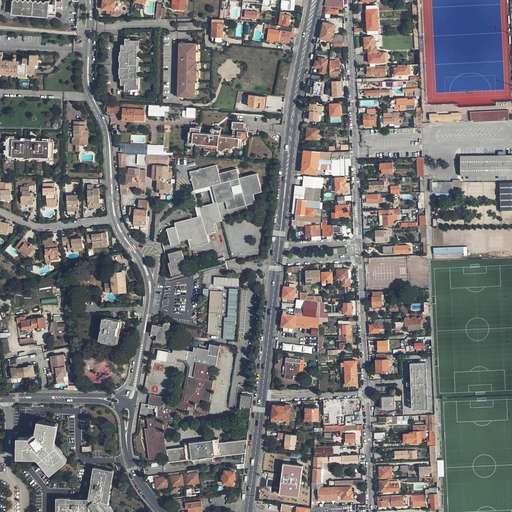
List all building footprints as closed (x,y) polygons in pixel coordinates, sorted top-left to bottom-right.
[(48,13),(53,14),(53,5),(50,5),(47,2),(46,3),(43,0),(42,1),(40,3),(38,0),(37,0),(37,1),(35,2),(33,0),(32,0),(31,1),(30,2),(28,0),(26,0),(25,2),(23,0),(20,0),(21,0),(19,1),(18,0),(15,0),(13,2),(12,11),(48,13)] [(110,10),(114,10),(115,1),(105,0),(102,0),(102,9),(106,10),(110,10)] [(171,0),(172,2),(171,8),(173,8),(183,10),(184,0),(171,0)] [(366,14),(367,26),(367,31),(368,31),(368,33),(378,33),(377,30),(378,30),(378,26),(377,14),(377,9),(376,9),(376,7),(367,7),(367,9),(366,10),(366,14)] [(220,18),(230,19),(231,11),(220,10),(220,18)] [(245,11),(244,18),(256,19),(257,12),(245,11)] [(279,14),(278,24),(288,25),(289,15),(279,14)] [(222,36),(222,28),(223,27),(223,20),(211,20),(211,27),(211,36),(222,36)] [(228,33),(231,37),(248,40),(250,24),(230,21),(228,33)] [(324,22),(320,39),(331,41),(332,35),(334,35),(335,31),(333,30),(334,25),(324,22)] [(292,32),(291,37),(293,37),(294,27),(290,26),(280,25),(280,30),(292,32)] [(289,42),(289,37),(291,37),(292,32),(280,30),(277,30),(275,30),(270,29),(266,28),(265,35),(264,41),(273,42),(273,38),(274,34),(274,38),(278,39),(278,41),(289,42)] [(377,52),(377,47),(377,42),(374,42),(373,37),(364,37),(365,48),(368,48),(368,53),(369,62),(384,61),(384,52),(377,52)] [(121,80),(121,90),(130,90),(130,89),(135,88),(135,84),(137,84),(137,77),(137,74),(137,70),(137,64),(137,58),(137,54),(137,51),(137,44),(136,44),(135,40),(130,40),(130,38),(126,38),(121,38),(121,55),(121,62),(125,62),(125,68),(121,68),(121,74),(121,80)] [(178,81),(177,95),(193,95),(194,88),(194,81),(194,77),(195,77),(196,61),(195,61),(195,57),(195,51),(195,43),(179,42),(179,55),(179,59),(180,59),(179,61),(179,75),(179,77),(178,77),(178,81)] [(0,74),(18,75),(18,77),(27,77),(27,74),(34,75),(34,69),(35,70),(36,65),(38,65),(39,61),(37,61),(38,57),(30,57),(30,62),(27,62),(28,56),(23,56),(23,63),(23,64),(16,64),(16,63),(16,57),(12,57),(12,62),(12,64),(2,63),(2,62),(2,54),(0,54),(0,74)] [(315,54),(313,61),(315,61),(318,62),(319,58),(327,60),(328,56),(315,54)] [(327,60),(319,58),(318,62),(315,61),(314,67),(320,68),(319,73),(324,74),(327,60)] [(329,61),(330,74),(338,73),(339,73),(339,69),(335,69),(334,61),(329,61)] [(395,75),(407,74),(410,74),(410,64),(407,65),(402,65),(403,68),(394,68),(395,75)] [(366,67),(366,75),(379,74),(379,76),(386,76),(385,68),(379,69),(379,66),(366,67)] [(310,93),(321,94),(322,82),(323,76),(312,75),(311,79),(311,81),(310,93)] [(332,81),(332,96),(343,96),(342,80),(332,81)] [(388,86),(400,86),(400,88),(406,88),(407,88),(406,84),(406,80),(402,80),(387,81),(388,86)] [(249,105),(267,107),(268,96),(250,94),(249,105)] [(396,99),(396,104),(396,107),(396,109),(400,109),(406,109),(406,108),(415,107),(414,99),(407,99),(407,98),(396,99)] [(145,120),(145,109),(144,109),(144,105),(129,104),(129,103),(123,102),(123,104),(123,106),(108,105),(108,112),(123,113),(123,120),(145,120)] [(316,104),(310,103),(310,110),(310,119),(317,120),(318,110),(322,111),(323,105),(316,105),(316,104)] [(340,115),(340,105),(340,103),(330,104),(330,106),(330,115),(340,115)] [(150,104),(150,118),(173,119),(186,115),(186,107),(161,105),(150,104)] [(195,107),(186,107),(186,115),(186,117),(195,117),(195,107)] [(509,110),(472,112),(472,122),(510,120),(509,110)] [(386,113),(384,113),(384,123),(394,122),(394,120),(399,120),(398,112),(394,112),(386,113)] [(439,113),(431,113),(430,120),(439,120),(439,121),(452,121),(453,119),(461,119),(461,112),(452,113),(452,114),(439,114),(439,113)] [(364,126),(374,125),(374,120),(376,120),(375,113),(367,114),(364,114),(364,126)] [(232,128),(233,128),(233,134),(221,133),(222,129),(216,128),(215,128),(214,127),(212,127),(211,127),(211,128),(211,129),(211,130),(212,130),(213,131),(212,133),(200,132),(200,127),(191,126),(191,131),(189,131),(188,142),(196,143),(196,145),(201,145),(204,145),(204,149),(221,150),(225,150),(226,147),(230,147),(234,148),(234,145),(239,146),(243,146),(243,143),(243,135),(247,135),(248,130),(248,126),(245,126),(246,122),(243,122),(232,121),(232,128)] [(79,146),(83,146),(83,138),(87,139),(87,130),(85,130),(85,122),(74,122),(74,133),(76,133),(76,139),(74,139),(72,139),(72,145),(76,146),(79,146)] [(307,127),(306,138),(319,139),(320,134),(317,134),(318,128),(307,127)] [(6,158),(6,159),(13,160),(13,158),(21,158),(21,157),(28,157),(36,157),(35,159),(39,159),(39,157),(43,157),(50,158),(53,158),(54,158),(54,153),(54,149),(54,142),(53,142),(50,142),(40,142),(40,141),(36,141),(32,141),(29,141),(21,141),(21,140),(18,140),(18,139),(14,138),(14,140),(7,140),(7,142),(7,146),(6,151),(6,158)] [(124,142),(123,154),(138,154),(145,155),(149,155),(158,155),(158,144),(124,142)] [(351,159),(350,150),(348,150),(342,151),(337,151),(331,151),(325,151),(319,151),(304,149),(302,171),(317,172),(318,168),(320,169),(332,170),(332,167),(332,160),(346,159),(351,159)] [(511,154),(460,155),(460,176),(511,175),(511,154)] [(166,198),(171,198),(171,196),(171,189),(171,179),(170,179),(170,171),(168,171),(168,165),(167,165),(168,156),(158,155),(149,155),(149,164),(153,165),(152,179),(161,180),(161,183),(157,183),(157,190),(160,190),(160,195),(166,196),(166,198)] [(380,174),(393,173),(393,162),(379,163),(380,174)] [(216,165),(190,172),(194,190),(212,185),(217,202),(213,203),(199,207),(201,216),(197,217),(189,219),(175,223),(180,241),(188,239),(190,247),(208,242),(206,234),(215,231),(213,223),(248,214),(246,205),(255,202),(253,194),(262,191),(257,173),(239,178),(237,169),(219,173),(216,165)] [(137,182),(144,182),(144,171),(139,171),(139,170),(127,169),(127,173),(125,173),(125,185),(137,186),(137,182)] [(336,191),(345,191),(344,187),(346,187),(346,182),(345,182),(345,177),(336,178),(336,183),(336,191)] [(0,188),(0,189),(0,199),(11,199),(11,183),(1,183),(1,180),(0,179),(0,188)] [(432,182),(432,193),(453,193),(454,188),(460,188),(460,182),(461,180),(453,180),(453,182),(432,182)] [(511,183),(499,183),(500,211),(511,210),(511,183)] [(46,204),(56,204),(56,195),(55,195),(55,184),(43,185),(43,195),(46,195),(46,204)] [(212,185),(194,190),(195,194),(209,190),(213,203),(217,202),(212,185)] [(87,209),(99,208),(99,190),(92,190),(92,186),(87,186),(87,209)] [(21,197),(21,205),(27,205),(27,203),(33,203),(33,198),(32,198),(32,196),(33,196),(33,193),(29,193),(29,187),(28,187),(24,187),(21,188),(21,192),(23,192),(23,196),(21,197)] [(197,217),(201,216),(199,207),(195,194),(194,190),(190,191),(197,217)] [(73,196),(66,196),(66,208),(66,212),(74,211),(74,210),(78,210),(78,192),(73,192),(73,196)] [(378,194),(362,195),(362,199),(364,199),(364,202),(367,202),(367,204),(381,203),(381,197),(381,194),(378,194)] [(304,215),(313,216),(318,216),(319,209),(320,201),(313,200),(306,199),(298,198),(297,207),(296,214),(297,214),(297,219),(301,220),(302,214),(302,216),(304,217),(304,215)] [(135,208),(129,208),(129,215),(134,215),(133,222),(140,222),(140,225),(146,225),(147,210),(147,200),(140,200),(140,210),(135,209),(135,208)] [(338,218),(338,216),(346,215),(346,205),(345,205),(345,201),(338,201),(338,205),(336,206),(336,212),(332,212),(332,218),(338,218)] [(397,220),(397,214),(400,214),(400,209),(379,210),(379,215),(380,215),(381,225),(394,224),(393,220),(397,220)] [(0,220),(0,231),(7,233),(9,223),(1,221),(0,220)] [(320,236),(320,229),(316,229),(316,225),(316,221),(313,221),(305,220),(305,226),(306,234),(312,234),(312,236),(320,236)] [(322,226),(323,236),(332,236),(332,235),(343,234),(343,226),(337,226),(337,225),(322,226)] [(375,231),(376,242),(384,242),(383,230),(375,231)] [(94,247),(98,246),(98,245),(104,245),(104,243),(108,243),(107,233),(87,235),(88,242),(94,242),(94,247)] [(28,255),(30,257),(34,252),(32,251),(34,248),(29,244),(28,246),(24,243),(25,241),(26,240),(23,237),(14,248),(22,254),(23,251),(28,255)] [(73,249),(84,248),(83,238),(68,240),(67,237),(62,237),(63,245),(68,244),(69,250),(73,249)] [(52,257),(53,259),(60,259),(59,243),(54,243),(46,244),(47,253),(46,253),(46,257),(52,257)] [(383,247),(384,254),(409,253),(409,245),(383,247)] [(182,250),(168,253),(171,262),(168,263),(172,275),(185,272),(183,263),(185,263),(182,250)] [(351,269),(338,269),(338,279),(343,279),(343,285),(350,285),(350,279),(352,278),(351,269)] [(306,270),(306,281),(316,280),(316,282),(320,282),(320,280),(320,277),(320,270),(317,270),(306,270)] [(125,292),(124,287),(125,287),(124,276),(124,277),(123,271),(112,272),(112,277),(111,277),(112,287),(113,288),(113,292),(125,292)] [(322,272),(322,282),(332,282),(332,271),(322,272)] [(229,314),(238,315),(239,292),(238,292),(238,285),(240,285),(240,277),(217,276),(217,284),(231,285),(231,291),(229,314)] [(294,298),(295,287),(296,284),(290,283),(289,286),(284,286),(283,297),(294,298)] [(43,313),(65,310),(61,287),(39,290),(40,298),(41,298),(43,313)] [(209,333),(218,333),(219,313),(223,313),(224,291),(212,290),(209,333)] [(373,291),(373,297),(372,297),(372,307),(382,307),(382,296),(381,291),(373,291)] [(308,292),(300,292),(300,299),(304,300),(315,301),(317,301),(319,302),(321,301),(321,296),(315,297),(315,296),(308,296),(308,292)] [(304,309),(304,315),(317,317),(317,301),(315,301),(304,300),(304,309)] [(352,302),(344,303),(344,307),(342,307),(343,310),(340,311),(340,314),(345,314),(347,314),(347,315),(353,315),(353,313),(352,302)] [(304,315),(296,314),(287,313),(283,313),(282,326),(281,331),(282,331),(290,332),(294,332),(294,327),(295,326),(308,327),(307,331),(312,331),(312,335),(312,340),(319,341),(319,336),(319,329),(319,324),(319,317),(317,317),(304,315)] [(32,317),(32,319),(26,320),(25,317),(18,318),(20,325),(23,325),(23,329),(41,326),(42,327),(47,326),(44,317),(37,318),(37,315),(33,316),(33,317),(32,317)] [(229,316),(227,339),(236,339),(237,317),(229,316)] [(101,342),(115,344),(120,320),(105,318),(104,327),(102,327),(101,331),(103,331),(101,342)] [(371,332),(380,331),(380,327),(385,327),(385,322),(386,322),(391,322),(391,318),(386,318),(376,318),(376,323),(370,323),(371,332)] [(424,318),(409,318),(409,321),(405,321),(395,322),(395,327),(405,326),(405,327),(409,327),(409,330),(424,330),(424,318)] [(56,332),(68,332),(67,324),(57,324),(58,322),(59,321),(59,319),(54,319),(54,322),(52,323),(50,334),(53,334),(54,332),(56,332)] [(351,334),(351,325),(350,325),(350,321),(342,321),(343,325),(343,335),(351,334)] [(153,324),(151,333),(157,335),(157,338),(156,341),(167,344),(171,325),(170,323),(167,322),(164,324),(164,326),(153,324)] [(351,334),(343,335),(343,342),(340,342),(340,349),(348,348),(347,345),(352,345),(351,334)] [(417,349),(425,349),(424,345),(424,343),(424,340),(432,339),(432,335),(424,336),(417,336),(417,339),(417,349)] [(319,354),(319,341),(312,340),(298,339),(297,345),(292,344),(291,351),(319,354)] [(378,341),(378,351),(389,350),(388,341),(378,341)] [(187,402),(190,402),(191,398),(195,398),(196,394),(201,395),(206,366),(208,355),(209,350),(175,344),(174,345),(173,353),(168,352),(166,363),(177,365),(178,360),(188,362),(191,368),(184,402),(180,406),(179,407),(187,402)] [(57,382),(65,381),(64,376),(67,376),(65,367),(63,354),(51,356),(52,368),(53,373),(57,373),(57,376),(56,376),(57,382)] [(376,354),(376,359),(375,359),(376,372),(390,372),(389,359),(385,359),(385,354),(376,354)] [(211,367),(215,368),(217,357),(208,355),(206,366),(211,367)] [(285,378),(299,380),(301,358),(287,356),(285,365),(287,366),(285,378)] [(345,361),(346,372),(358,372),(357,360),(345,361)] [(412,362),(414,408),(428,408),(426,362),(412,362)] [(29,376),(35,375),(34,365),(28,366),(29,367),(24,368),(23,368),(21,368),(17,369),(16,367),(17,367),(17,364),(10,365),(11,368),(13,378),(18,377),(24,377),(29,376)] [(209,380),(211,367),(206,366),(201,395),(196,394),(195,398),(191,398),(190,402),(187,402),(179,407),(178,410),(177,415),(182,416),(183,411),(188,412),(189,408),(193,408),(194,403),(199,404),(200,400),(210,401),(213,382),(209,380)] [(346,372),(346,384),(358,383),(358,372),(346,372)] [(240,400),(239,408),(245,407),(251,407),(253,396),(241,394),(240,400)] [(382,395),(382,408),(392,408),(392,395),(382,395)] [(154,406),(158,407),(162,408),(178,410),(179,407),(180,406),(171,404),(171,399),(156,396),(151,396),(149,405),(154,406)] [(348,402),(349,412),(358,412),(358,401),(348,402)] [(274,404),(273,417),(272,421),(280,422),(280,418),(290,419),(291,405),(286,404),(286,406),(274,404)] [(329,406),(330,425),(325,426),(325,431),(340,430),(345,430),(356,430),(358,430),(358,425),(342,426),(342,420),(340,420),(340,414),(338,414),(337,406),(329,406)] [(306,408),(306,421),(320,420),(319,407),(306,408)] [(145,428),(149,458),(158,457),(158,455),(162,454),(159,431),(165,430),(164,421),(176,419),(177,415),(178,410),(162,408),(162,411),(163,417),(159,417),(148,419),(149,428),(145,428)] [(430,429),(431,429),(436,429),(435,413),(430,414),(426,414),(421,414),(421,418),(427,418),(427,424),(413,425),(413,430),(420,430),(426,430),(427,430),(430,429)] [(18,455),(33,454),(35,454),(37,455),(38,456),(40,457),(50,470),(64,459),(52,444),(51,442),(51,441),(54,425),(37,421),(34,432),(30,437),(18,437),(18,455)] [(431,437),(430,429),(427,430),(426,430),(420,430),(413,430),(413,433),(404,434),(404,441),(413,441),(413,442),(421,442),(421,437),(426,437),(431,437)] [(167,448),(165,430),(159,431),(162,454),(168,453),(167,448)] [(356,433),(356,430),(345,430),(340,430),(341,438),(346,438),(346,442),(346,445),(356,445),(356,442),(356,433)] [(285,448),(292,449),(292,445),(295,445),(296,434),(280,432),(279,438),(286,439),(285,448)] [(246,451),(247,438),(219,442),(218,437),(184,442),(185,446),(167,448),(168,453),(169,461),(246,451)] [(319,481),(322,481),(323,468),(322,468),(322,467),(322,462),(331,462),(331,463),(342,463),(342,465),(353,464),(353,470),(360,470),(360,464),(359,454),(342,455),(333,455),(330,455),(322,456),(315,456),(314,469),(314,471),(313,481),(316,481),(319,481)] [(438,477),(437,460),(432,460),(432,465),(433,465),(433,466),(429,466),(429,465),(420,465),(421,477),(424,477),(429,477),(430,477),(432,477),(435,477),(438,477)] [(300,465),(281,462),(277,493),(296,495),(300,465)] [(380,478),(392,478),(392,465),(379,466),(380,478)] [(109,511),(106,508),(105,507),(111,472),(93,468),(91,480),(93,480),(89,501),(69,500),(69,499),(57,498),(57,511),(109,511)] [(235,472),(225,471),(224,475),(224,479),(223,483),(234,484),(235,472)] [(186,474),(187,484),(199,482),(197,473),(186,474)] [(170,476),(171,486),(183,484),(182,475),(170,476)] [(155,478),(156,488),(168,486),(166,477),(155,478)] [(390,481),(379,481),(380,492),(399,491),(399,483),(390,483),(390,482),(390,481)] [(351,486),(337,487),(319,488),(319,499),(338,499),(337,492),(338,492),(338,494),(341,494),(342,499),(353,498),(353,493),(351,493),(351,486)] [(438,494),(432,494),(428,494),(426,494),(426,495),(426,496),(429,496),(429,497),(432,497),(432,508),(439,508),(438,494)] [(409,495),(378,496),(378,506),(410,504),(409,497),(412,497),(412,495),(409,495)] [(426,505),(426,496),(426,495),(414,495),(414,505),(426,505)] [(185,509),(188,508),(188,511),(191,511),(202,511),(201,501),(188,503),(184,503),(185,509)] [(312,511),(312,508),(309,507),(309,509),(307,509),(307,507),(297,506),(297,504),(285,503),(283,503),(282,511),(286,511),(312,511)]
